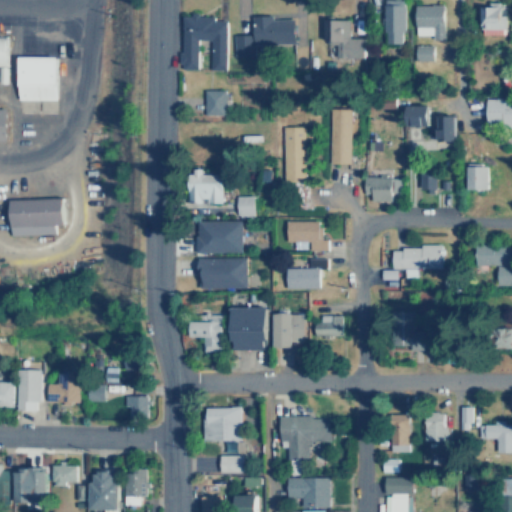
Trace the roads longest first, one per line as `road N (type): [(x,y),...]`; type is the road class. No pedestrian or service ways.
road 1 (tertiary): [(171,382),(155,288),(157,0)]
road 2 (residential): [(511,380),(171,382)]
road 3 (residential): [(362,511),(362,223)]
road 4 (residential): [(511,221),(362,223),(333,188)]
road 5 (residential): [(172,440),(0,435)]
road 6 (tertiary): [(172,511),(171,382)]
